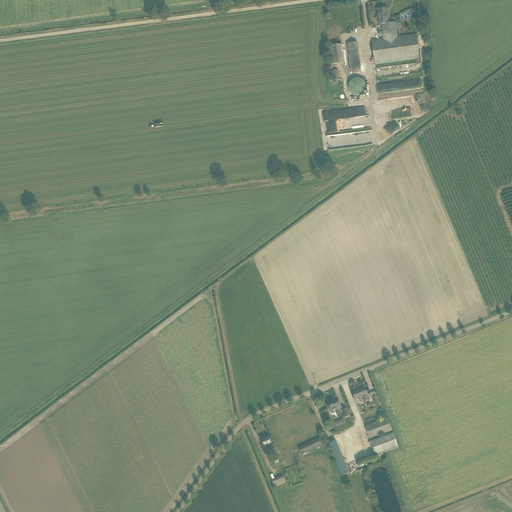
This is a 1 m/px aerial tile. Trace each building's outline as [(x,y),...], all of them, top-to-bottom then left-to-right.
[(388,24),(386,8),(377,10),(378,17),(379,17),(380,25),(381,25),(383,39),(372,41),(375,65),(419,59),(416,35),(398,37),(396,23),(388,24)] [(357,43),(347,44),(351,71),(353,71),(353,72),(357,72),(357,71),(361,70),(357,43)] [(345,63),(343,44),(329,46),(332,65),(345,63)] [(340,81),(339,70),(331,71),(332,81),(340,81)] [(354,76),(347,90),(360,97),(367,83),(354,76)] [(368,395),(365,388),(353,393),(355,400),(362,398),(364,403),(370,400),(368,395)] [(380,404),(377,396),(372,398),(375,406),(380,404)] [(341,408),(338,399),(334,400),(334,401),(326,404),(331,415),(333,416),(335,415),(335,413),(334,410),(341,408)] [(398,448),(393,434),(376,440),(375,437),(392,431),(388,418),(365,426),(376,458),(384,455),(384,453),(398,448)] [(271,444),(268,437),(261,441),(263,447),(268,445),(269,448),(267,449),(269,453),(274,451),(272,447),(271,444)] [(321,437),(298,448),(301,455),(324,445),(321,437)] [(349,475),(336,442),(329,445),(342,478),(349,475)] [(274,487),(285,482),(282,476),(272,480),(274,487)] [(363,487),(355,489),(359,505),(368,502),(363,487)]
